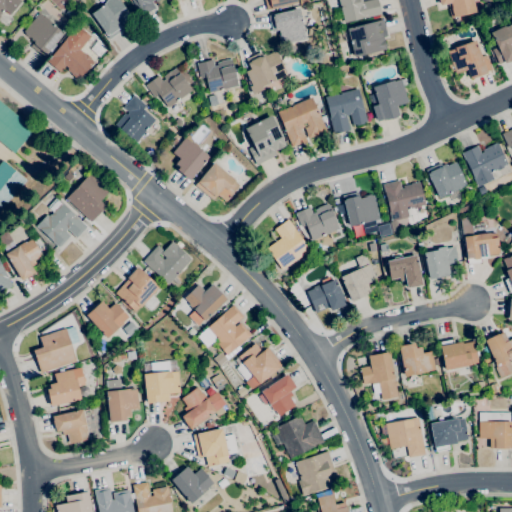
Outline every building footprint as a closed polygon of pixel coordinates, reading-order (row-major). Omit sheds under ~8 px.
[(0,0),(19,0),(21,1),(9,15),(4,10),(0,14),(0,0)] [(114,36),(111,32),(106,36),(90,14),(109,0),(118,0),(132,18),(120,27),(122,30),(114,36)] [(146,14),(139,13),(130,0),(159,0),(156,2),(154,0),(151,2),(155,8),(146,14)] [(266,10),(263,0),(295,0),(296,2),(266,10)] [(343,23),(337,0),(360,0),(361,2),(368,0),(376,0),(380,14),(362,19),(362,18),(343,23)] [(451,18),(451,16),(449,16),(448,9),(449,9),(447,3),(440,5),(438,0),(471,0),(475,11),(451,18)] [(72,20),(65,13),(71,7),(78,13),(72,20)] [(281,44),(278,30),(271,32),(267,16),(298,9),(305,39),(281,44)] [(42,57),(30,46),(34,41),(29,37),(28,38),(22,33),(38,13),(62,33),(54,44),(56,45),(50,52),(48,50),(42,57)] [(353,57),(348,40),(344,41),(341,32),(346,30),(346,28),(382,19),(384,28),(381,29),(386,49),(353,57)] [(498,64),(491,50),(495,48),(495,49),(497,48),(490,33),(504,26),(505,27),(511,23),(511,59),(504,63),(503,61),(498,64)] [(79,80),(77,78),(76,79),(70,75),(71,74),(66,70),(68,68),(65,66),(59,73),(46,62),(70,32),(84,44),(79,50),(84,55),(85,53),(91,58),(90,59),(93,62),(79,80)] [(470,79),(466,70),(455,74),(447,52),(454,49),(453,48),(475,40),(481,58),(487,56),(491,69),(486,71),(486,73),(470,79)] [(252,94),(248,87),(251,86),(245,72),(251,69),(246,59),(260,52),(261,55),(264,54),(265,56),(272,52),(273,53),(275,52),(286,75),(271,82),(270,81),(261,85),(263,89),(252,94)] [(209,93),(205,78),(200,79),(196,64),(211,60),(213,66),(216,66),(216,63),(220,62),(219,61),(228,59),(228,60),(230,59),(233,69),(238,68),(240,73),(234,75),(237,86),(209,93)] [(321,75),(316,75),(313,70),(315,66),(320,67),(324,70),(321,75)] [(167,108),(158,94),(153,97),(144,85),(157,76),(161,81),(164,79),(163,77),(165,76),(164,75),(169,71),(170,72),(175,68),(191,90),(167,108)] [(376,122),(368,96),(374,94),(372,88),(400,79),(401,82),(407,80),(408,84),(402,86),(408,102),(395,106),(398,116),(385,120),(384,119),(376,122)] [(332,134),(328,118),(329,118),(324,98),(357,89),(362,109),(363,109),(366,122),(352,125),(349,115),(345,116),(348,130),(332,134)] [(135,143),(114,125),(124,113),(126,115),(128,112),(122,107),(133,95),(145,105),(142,110),(154,120),(135,143)] [(210,106),(207,97),(214,95),(217,104),(210,106)] [(292,147),(277,112),(311,97),(320,117),(324,115),(327,121),(322,123),(326,131),(321,133),(321,135),(314,138),(314,136),(307,139),(306,136),(306,135),(303,128),(307,126),(305,122),(302,124),(303,127),(299,129),(303,137),(304,136),(306,142),(301,144),(301,143),(292,147)] [(13,153),(0,142),(0,102),(32,130),(13,153)] [(256,165),(248,149),(253,146),(244,129),(270,116),(285,145),(273,151),(275,155),(256,165)] [(511,148),(511,146),(508,148),(501,134),(511,128),(511,148)] [(188,180),(177,170),(179,167),(175,163),(179,158),(171,152),(184,138),(189,143),(190,141),(208,157),(188,180)] [(477,187),(461,153),(477,146),(480,153),(482,152),(482,150),(487,148),(487,146),(494,143),(495,144),(497,143),(507,165),(502,167),(503,168),(497,171),(496,170),(490,173),(493,180),(477,187)] [(0,208),(25,179),(2,159),(0,161),(0,208)] [(446,208),(444,204),(451,200),(448,194),(438,199),(426,174),(427,174),(425,170),(439,163),(441,166),(445,164),(446,166),(453,163),(455,162),(466,185),(461,188),(461,189),(456,192),(459,197),(452,201),(454,205),(446,208)] [(225,202),(216,195),(212,200),(194,185),(212,163),(234,180),(233,181),(238,186),(225,202)] [(90,222),(65,199),(89,174),(108,192),(99,200),(105,206),(90,222)] [(392,221),(385,194),(384,194),(382,185),(398,180),(401,189),(403,188),(403,186),(419,182),(425,205),(420,206),(420,208),(413,210),(413,208),(406,210),(408,217),(392,221)] [(349,226),(341,196),(357,192),(359,199),(362,198),(362,196),(370,194),(370,196),(373,195),(379,219),(349,226)] [(58,248),(35,226),(46,215),(48,216),(52,212),(47,207),(55,199),(61,205),(61,204),(86,227),(76,238),(66,229),(64,231),(69,236),(58,248)] [(311,241),(305,226),(300,228),(294,213),(309,207),(312,213),(314,212),(313,210),(317,209),(316,208),(325,204),(325,205),(327,204),(338,229),(311,241)] [(467,264),(467,259),(465,259),(459,218),(470,217),(472,235),(488,233),(489,234),(495,233),(498,254),(487,256),(487,258),(479,259),(479,262),(467,264)] [(281,270),(266,248),(280,238),(273,229),(287,219),(309,250),(281,270)] [(365,234),(363,227),(375,224),(377,231),(365,234)] [(511,237),(509,243),(503,239),(507,234),(511,237)] [(20,280),(4,254),(23,242),(24,243),(31,239),(41,256),(33,261),(35,264),(31,267),(34,272),(20,280)] [(167,285),(142,261),(156,245),(162,250),(158,255),(163,260),(165,258),(160,253),(171,241),(175,245),(178,241),(183,245),(179,249),(191,259),(167,285)] [(428,280),(423,253),(437,250),(436,248),(445,246),(446,248),(454,246),(457,263),(447,265),(449,275),(428,280)] [(511,291),(509,292),(504,280),(507,279),(504,271),(506,270),(501,259),(511,254),(511,291)] [(406,289),(404,280),(399,281),(399,278),(390,280),(389,276),(384,277),(383,272),(387,271),(385,261),(393,260),(393,258),(401,256),(401,258),(415,255),(421,285),(406,289)] [(0,292),(0,264),(12,286),(0,292)] [(350,301),(339,277),(353,271),(352,269),(360,265),(361,267),(369,264),(376,279),(366,284),(370,293),(350,301)] [(134,312),(130,308),(127,311),(121,305),(124,302),(114,293),(127,279),(126,279),(136,267),(158,287),(140,307),(139,307),(134,312)] [(315,313),(305,292),(313,289),(312,287),(319,284),(320,286),(322,285),(320,280),(329,277),(330,281),(334,279),(345,305),(330,311),(328,307),(315,313)] [(196,325),(187,316),(193,311),(187,305),(188,304),(183,298),(197,285),(203,291),(211,284),(226,300),(203,321),(202,320),(196,325)] [(106,339),(85,315),(101,301),(107,309),(115,302),(128,317),(122,323),(123,324),(106,339)] [(219,367),(212,359),(220,352),(223,356),(225,355),(216,344),(218,342),(214,338),(208,344),(200,334),(206,328),(205,328),(232,305),(242,317),(233,325),(234,327),(239,322),(250,335),(237,346),(239,348),(245,343),(246,344),(219,367)] [(128,336),(122,329),(130,322),(136,329),(128,336)] [(40,373),(32,350),(42,347),(38,337),(64,328),(65,330),(73,327),(78,342),(70,345),(75,361),(40,373)] [(192,336),(187,331),(192,327),(197,332),(192,336)] [(511,372),(499,378),(494,368),(495,367),(489,353),(486,355),(485,352),(484,352),(483,350),(487,348),(483,341),(485,340),(485,339),(497,334),(497,335),(503,332),(507,341),(511,338),(511,359),(508,361),(511,369),(511,372)] [(443,370),(439,347),(440,346),(439,342),(451,340),(452,344),(461,342),(461,344),(473,341),(477,363),(471,364),(471,365),(443,370)] [(250,389),(244,383),(245,382),(235,369),(238,366),(233,360),(254,343),(261,352),(266,347),(280,364),(250,389)] [(403,377),(397,347),(413,343),(414,348),(420,347),(421,353),(430,352),(434,370),(403,377)] [(88,359),(85,353),(91,351),(93,357),(88,359)] [(126,360),(126,352),(138,351),(138,359),(126,360)] [(381,400),(379,393),(373,394),(371,383),(362,385),(359,368),(369,366),(367,357),(388,352),(394,381),(395,381),(399,396),(381,400)] [(146,404),(142,375),(151,373),(150,363),(167,361),(168,371),(170,371),(170,372),(177,372),(179,392),(168,394),(169,401),(146,404)] [(50,407),(46,389),(49,389),(48,384),(55,383),(53,373),(73,369),(78,392),(84,390),(85,397),(79,398),(80,400),(50,407)] [(217,391),(209,379),(218,373),(226,385),(217,391)] [(271,420),(262,407),(264,406),(257,396),(261,394),(260,392),(285,374),(294,387),(289,391),(292,395),(289,398),(294,406),(278,417),(277,416),(271,420)] [(108,423),(105,381),(119,379),(120,390),(134,388),(134,390),(136,390),(138,409),(129,410),(129,417),(125,417),(125,421),(108,423)] [(259,391),(257,387),(262,383),(265,387),(259,391)] [(240,397),(236,392),(237,390),(236,388),(239,386),(241,388),(242,387),(246,393),(240,397)] [(190,430),(180,417),(185,413),(182,409),(185,406),(180,399),(196,387),(200,393),(202,393),(206,399),(215,392),(224,404),(218,409),(221,412),(217,415),(214,412),(213,412),(190,430)] [(490,396),(489,389),(493,388),(494,391),(496,391),(497,394),(490,396)] [(245,407),(240,399),(249,393),(254,401),(245,407)] [(425,421),(422,408),(430,406),(433,419),(425,421)] [(70,443),(69,440),(68,441),(66,435),(62,436),(61,430),(55,431),(52,417),(81,409),(81,410),(84,410),(85,412),(89,411),(90,416),(83,418),(87,432),(85,432),(87,439),(70,443)] [(510,448),(489,449),(489,438),(478,438),(478,413),(509,412),(509,422),(510,422),(510,448)] [(289,459),(274,428),(299,415),(303,425),(312,420),(323,442),(289,459)] [(407,458),(405,446),(389,449),(384,424),(417,418),(424,455),(407,458)] [(434,452),(429,424),(456,419),(456,420),(463,418),(467,439),(455,442),(456,443),(447,445),(448,449),(434,452)] [(207,467),(204,456),(197,458),(192,436),(221,428),(222,436),(232,434),(237,452),(226,455),(227,461),(207,467)] [(302,496),(297,481),(299,480),(293,463),(326,451),(334,472),(329,473),(330,475),(328,476),(332,486),(302,496)] [(189,504),(169,480),(186,466),(192,474),(200,468),(212,484),(206,488),(207,489),(189,504)] [(232,480),(220,474),(222,469),(234,475),(232,480)] [(287,480),(286,472),(293,470),(295,478),(287,480)] [(221,489),(216,483),(223,478),(227,483),(221,489)] [(136,511),(132,485),(146,482),(149,496),(152,496),(151,490),(166,487),(171,511),(136,511)] [(97,511),(93,490),(108,487),(111,500),(113,500),(111,493),(128,490),(132,511),(97,511)] [(316,511),(315,506),(318,506),(316,498),(322,496),(321,492),(329,490),(330,495),(331,494),(334,505),(344,502),(346,511),(316,511)] [(55,511),(54,505),(66,503),(64,496),(87,492),(90,511),(55,511)]
